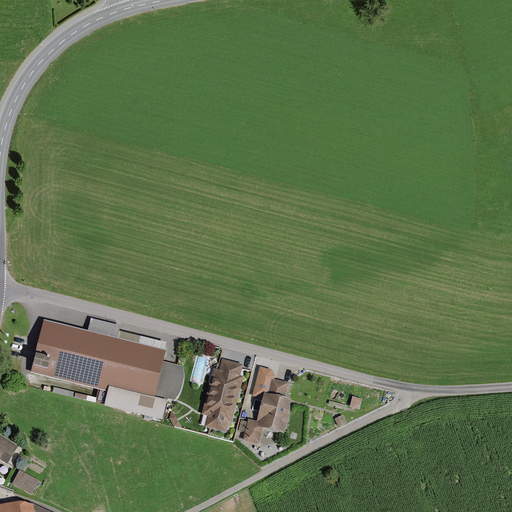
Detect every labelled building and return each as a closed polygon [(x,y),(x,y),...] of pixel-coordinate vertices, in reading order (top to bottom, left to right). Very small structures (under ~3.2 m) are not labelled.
[(88,327),(40,315),(28,369),(105,387),(102,401),(159,414),(164,395),(151,392),(163,344),(116,333),(118,323),(90,316),(88,327)] [(246,363),(216,356),(198,424),(228,432),(246,363)] [(255,418),(245,416),(240,437),(258,441),(262,422),(281,426),(288,395),(282,394),(285,379),(270,376),(267,390),(262,389),(255,418)] [(0,461),(7,466),(17,447),(0,438),(0,461)] [(20,470),(13,484),(34,494),(41,479),(20,470)] [(0,511),(51,511),(31,501),(0,506),(0,511)]
